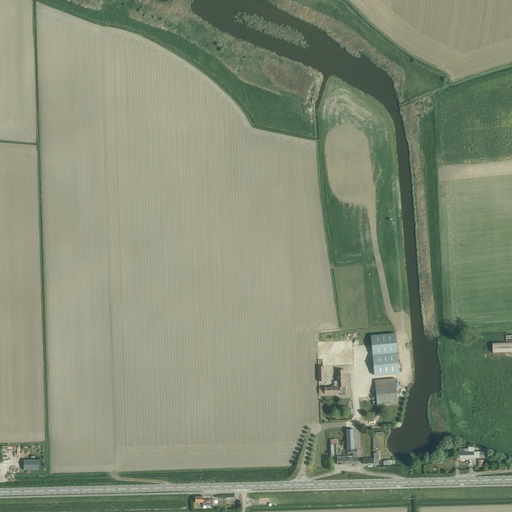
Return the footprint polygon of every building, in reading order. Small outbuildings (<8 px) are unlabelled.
[(395,333),(371,336),(373,356),(374,376),(399,373),(397,353),(395,333)] [(511,342),(492,343),(493,353),(511,352),(511,342)] [(340,393),(340,395),(346,395),(346,387),(344,387),(344,381),(344,376),(344,370),(337,370),(337,376),(337,381),(338,381),(338,387),(319,388),(319,394),(340,393)] [(395,379),(375,380),(376,395),(377,400),(377,406),(398,404),(396,379),(395,379)] [(464,449),(459,449),(460,458),(474,458),(484,457),(484,451),(474,452),(473,447),(468,447),(468,449),(464,449)] [(357,464),(357,453),(357,450),(349,450),(350,453),(353,453),(353,457),(351,457),(351,456),(347,456),(347,465),(356,464),(357,464)] [(363,459),(363,462),(363,464),(366,464),(367,464),(376,463),(379,463),(379,459),(378,453),(376,453),(374,453),(373,453),(374,455),(374,458),(373,458),(370,458),(363,459)] [(347,465),(347,456),(337,456),(337,459),(337,460),(337,465),(347,465)] [(39,460),(24,460),(24,468),(24,470),(32,470),(39,470),(39,460)] [(203,496),(195,497),(195,503),(202,502),(202,505),(207,505),(207,503),(210,503),(210,499),(203,500),(203,496)]
